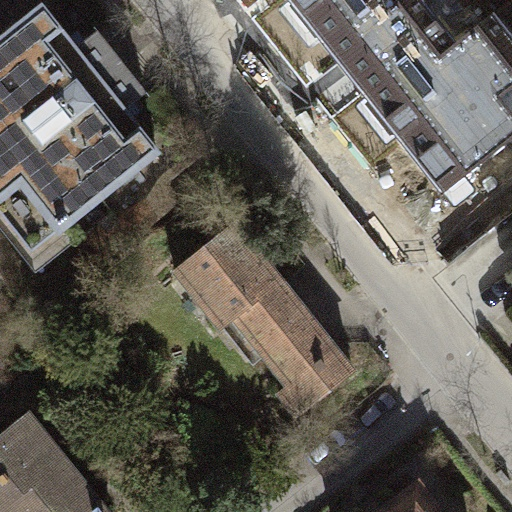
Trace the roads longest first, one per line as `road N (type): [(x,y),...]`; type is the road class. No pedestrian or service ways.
road 1 (residential): [(166,0),(454,359)]
road 2 (residential): [(454,359),(261,511)]
